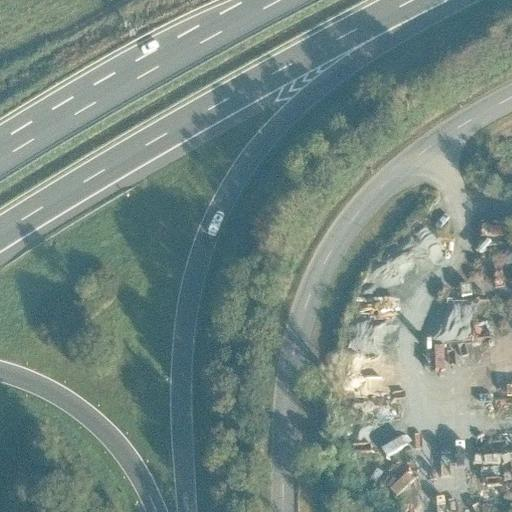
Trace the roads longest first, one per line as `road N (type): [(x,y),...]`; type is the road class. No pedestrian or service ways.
road 1 (motorway): [(185,511),(185,326),(215,225),(265,145),(407,5)]
road 2 (tertiary): [(284,511),(285,406),(308,290),(320,267),(368,200),(511,99)]
road 3 (motorway): [(0,235),(155,140),(407,5)]
road 4 (motorway): [(287,0),(0,161)]
road 5 (motorway): [(0,374),(93,418),(129,456),(156,511)]
road 6 (track): [(511,220),(470,222),(425,155)]
